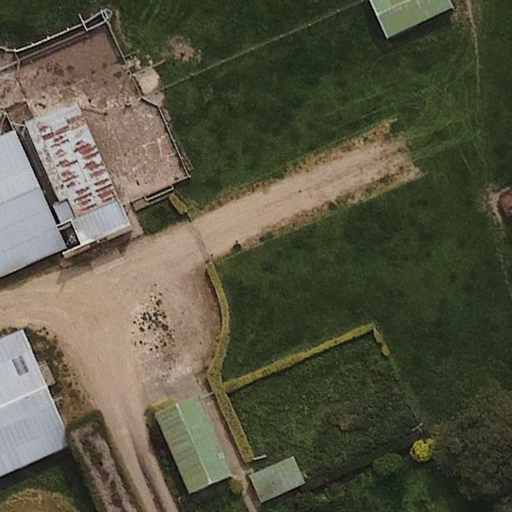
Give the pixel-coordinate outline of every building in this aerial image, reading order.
[(373,0),(389,35),(449,8),(445,0),(373,0)] [(77,218),(54,228),(62,246),(67,256),(129,228),(76,111),(36,128),(77,218)] [(0,143),(0,272),(62,246),(54,228),(15,137),(0,143)] [(0,466),(69,436),(24,335),(0,345),(0,466)] [(196,399),(158,416),(192,492),(230,475),(196,399)] [(296,461),(254,479),(264,502),(306,483),(296,461)]
